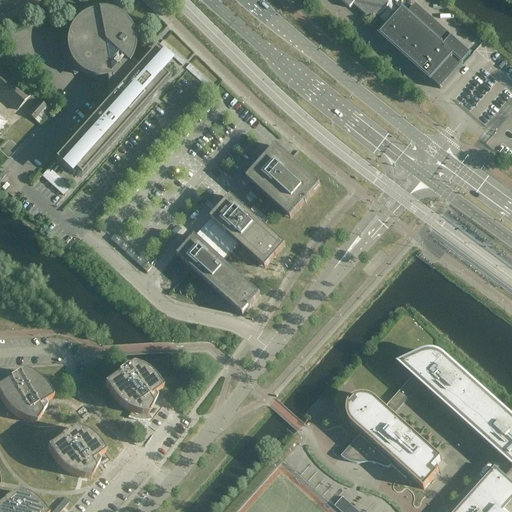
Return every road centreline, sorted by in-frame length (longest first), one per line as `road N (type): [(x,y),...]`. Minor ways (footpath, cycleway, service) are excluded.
road 1 (unclassified): [(168,482),(419,174)]
road 2 (secondary): [(210,0),(419,174)]
road 3 (secondary): [(437,153),(252,0)]
road 4 (unclassified): [(437,153),(465,119),(331,0)]
road 5 (residential): [(143,458),(78,391),(66,354),(0,354)]
